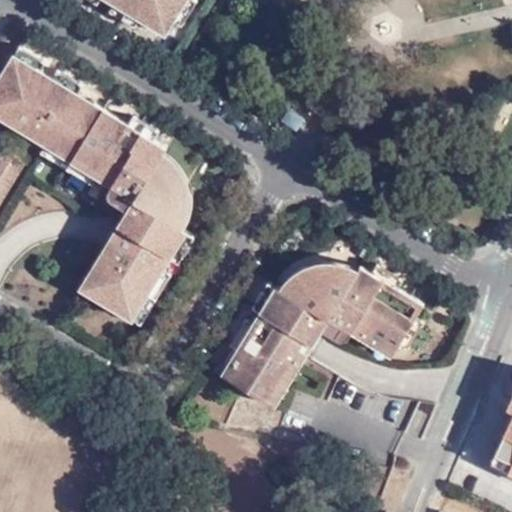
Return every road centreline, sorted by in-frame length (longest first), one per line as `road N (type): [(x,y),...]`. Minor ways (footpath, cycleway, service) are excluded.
road 1 (residential): [(290,166),(159,383),(130,381),(0,305)]
road 2 (residential): [(25,0),(290,166)]
road 3 (residential): [(290,166),(511,296)]
road 4 (residential): [(511,305),(422,511)]
